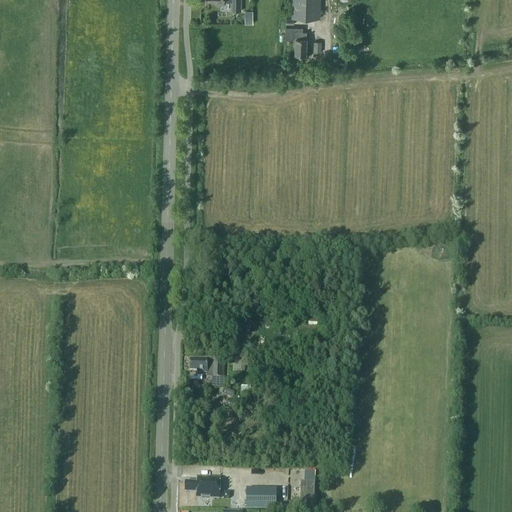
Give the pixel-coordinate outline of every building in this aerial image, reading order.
[(231,11),(241,11),(241,0),(207,0),(207,1),(211,2),(211,4),(224,4),(224,0),(228,0),(231,0),(231,11)] [(292,0),(292,17),(320,18),(320,0),(292,0)] [(296,39),(295,54),(306,55),(307,39),(306,38),(307,32),(303,32),(303,28),(286,27),(285,38),(296,39)] [(339,46),(349,46),(350,38),(339,38),(339,46)] [(223,378),(224,358),(207,358),(207,359),(190,359),(190,371),(195,371),(195,373),(206,373),(211,373),(211,378),(206,378),(211,378),(222,378),(223,378)] [(234,360),(234,373),(245,374),(245,361),(242,361),(234,360)] [(186,483),(186,492),(197,492),(197,497),(205,497),(219,498),(220,498),(220,477),(216,477),(206,477),(198,476),(198,477),(200,477),(200,482),(186,481),(186,483)] [(314,508),(315,482),(301,482),(300,507),(314,508)] [(222,499),(233,499),(233,485),(222,484),(222,499)] [(246,490),(246,510),(276,510),(276,490),(246,490)]
